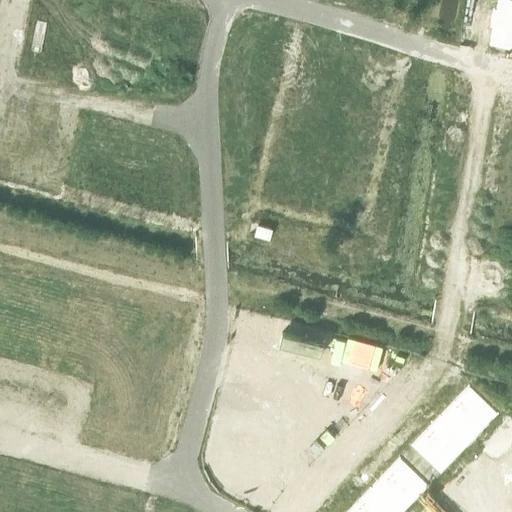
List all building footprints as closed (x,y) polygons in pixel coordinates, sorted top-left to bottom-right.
[(45,0),(38,38),(60,42),(66,0),(45,0)] [(73,0),(66,0),(60,42),(80,46),(87,2),(73,0)] [(335,0),(335,2),(359,9),(361,0),(335,0)] [(492,29),(489,47),(511,51),(511,0),(498,0),(496,10),(493,10),(489,28),(492,29)] [(87,2),(80,46),(100,49),(107,6),(87,2)] [(107,6),(100,49),(120,53),(127,10),(107,6)] [(127,10),(120,53),(140,56),(148,13),(127,10)] [(148,13),(140,56),(161,60),(169,17),(148,13)] [(258,28),(255,39),(263,41),(266,30),(258,28)] [(266,30),(263,41),(270,43),(274,32),(266,30)] [(274,32),(270,43),(278,45),(281,34),(274,32)] [(281,34),(278,45),(286,48),(289,36),(281,34)] [(255,39),(253,47),(261,50),(268,52),(270,43),(263,41),(255,39)] [(270,43),(268,52),(276,54),(284,56),(286,48),(278,45),(270,43)] [(253,47),(250,59),(258,61),(261,50),(253,47)] [(261,50),(258,61),(265,63),(268,52),(261,50)] [(268,52),(265,63),(273,65),(276,54),(268,52)] [(276,54),(273,65),(281,67),(284,56),(276,54)] [(47,65),(44,82),(52,83),(55,67),(47,65)] [(318,65),(311,91),(340,99),(347,72),(318,65)] [(55,67),(52,83),(60,85),(63,68),(55,67)] [(87,72),(84,89),(92,91),(95,74),(87,72)] [(347,72),(340,99),(369,107),(376,80),(347,72)] [(95,74),(92,91),(100,92),(103,75),(95,74)] [(128,79),(125,96),(132,98),(136,81),(128,79)] [(136,81),(132,98),(140,99),(143,82),(136,81)] [(311,91),(304,116),(333,124),(340,99),(311,91)] [(340,99),(333,124),(362,132),(369,107),(340,99)] [(80,109),(62,174),(89,181),(104,127),(94,124),(97,114),(80,109)] [(304,116),(297,142),(326,150),(333,124),(304,116)] [(333,124),(326,150),(355,158),(362,132),(333,124)] [(104,127),(89,181),(113,188),(128,134),(104,127)] [(154,141),(139,195),(166,202),(183,137),(166,133),(164,143),(154,141)] [(128,134),(113,188),(139,195),(154,141),(128,134)] [(297,142),(290,167),(319,175),(326,150),(297,142)] [(326,150),(319,175),(348,183),(355,158),(326,150)] [(290,167),(283,194),(312,202),(319,175),(290,167)] [(319,175),(312,202),(341,210),(348,183),(319,175)] [(511,200),(503,199),(500,220),(511,222),(511,200)] [(500,220),(497,240),(511,242),(511,222),(500,220)] [(255,233),(270,238),(273,228),(258,223),(255,233)] [(511,242),(497,240),(493,260),(511,263),(511,242)] [(511,263),(493,260),(490,280),(511,284),(511,263)] [(0,264),(0,303),(10,267),(0,264)] [(10,267),(0,303),(0,310),(18,315),(30,273),(10,267)] [(30,273),(18,315),(38,321),(49,278),(30,273)] [(49,278),(38,321),(57,326),(69,284),(49,278)] [(511,284),(490,280),(486,302),(511,306),(511,284)] [(69,284),(57,326),(77,331),(89,289),(69,284)] [(89,289),(77,331),(98,337),(109,294),(89,289)] [(149,306),(144,326),(184,337),(189,317),(149,306)] [(144,326),(138,346),(178,357),(184,337),(144,326)] [(138,346),(133,366),(173,377),(178,357),(138,346)] [(133,366),(128,386),(168,396),(173,377),(133,366)] [(469,385),(454,401),(484,430),(499,414),(469,385)] [(128,386),(122,405),(162,416),(168,396),(128,386)] [(454,401),(440,416),(470,444),(484,430),(454,401)] [(122,405),(117,425),(157,436),(162,416),(122,405)] [(440,416),(426,430),(456,459),(470,444),(440,416)] [(117,425),(111,446),(151,456),(157,436),(117,425)] [(426,430),(411,446),(441,475),(456,459),(426,430)] [(504,449),(497,457),(503,463),(510,455),(504,449)] [(400,458),(385,473),(415,502),(429,486),(400,458)] [(484,471),(476,479),(482,484),(490,476),(484,471)] [(385,473),(371,488),(395,511),(404,511),(415,502),(385,473)] [(476,479),(468,487),(474,493),(482,484),(476,479)] [(395,511),(371,488),(356,503),(366,511),(395,511)] [(0,494),(0,511),(27,511),(30,501),(0,494)] [(54,501),(49,511),(65,511),(68,506),(54,501)] [(366,511),(356,503),(347,511),(366,511)]
